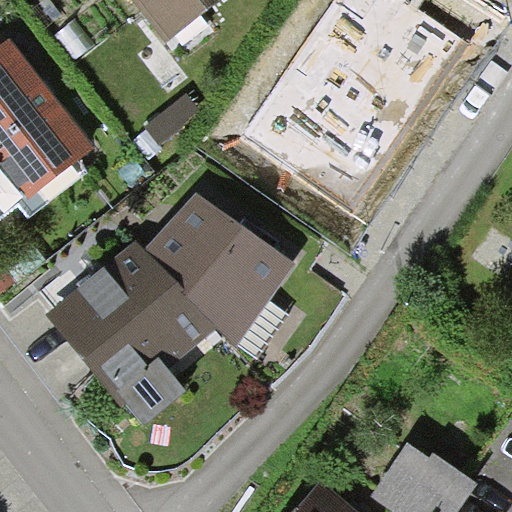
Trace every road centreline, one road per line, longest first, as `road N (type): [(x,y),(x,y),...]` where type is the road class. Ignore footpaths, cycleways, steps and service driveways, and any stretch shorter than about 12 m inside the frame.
road 1 (residential): [(186,511),(307,387),(511,104)]
road 2 (residential): [(0,390),(89,511)]
